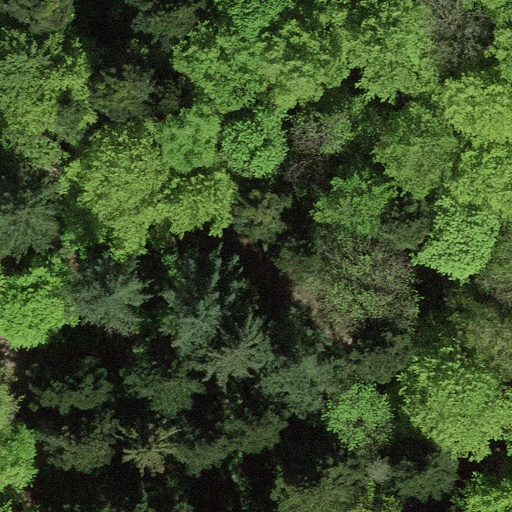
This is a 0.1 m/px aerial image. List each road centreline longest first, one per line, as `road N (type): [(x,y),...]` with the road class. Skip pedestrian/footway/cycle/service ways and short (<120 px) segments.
road 1 (track): [(511,507),(456,431),(90,190),(0,148)]
road 2 (track): [(22,511),(23,381),(0,271)]
